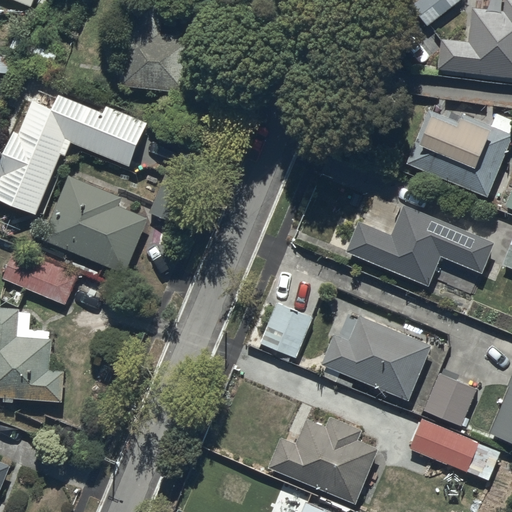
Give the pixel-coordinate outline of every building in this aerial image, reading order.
[(429,24),(459,0),(416,0),(412,3),(429,24)] [(438,68),(511,77),(511,0),(506,0),(505,10),(473,6),(469,39),(442,36),(438,68)] [(129,4),(120,84),(186,91),(192,34),(161,31),(163,8),(129,4)] [(50,40),(40,35),(27,62),(50,72),(57,56),(45,50),(50,40)] [(72,142),(133,165),(149,123),(63,90),(55,104),(35,99),(0,188),(0,193),(40,208),(61,153),(67,155),(72,142)] [(407,162),(488,192),(511,132),(460,113),(460,120),(433,111),(428,123),(423,120),(407,162)] [(192,184),(168,174),(152,212),(176,222),(192,184)] [(42,237),(128,271),(148,217),(122,204),(125,197),(70,175),(42,237)] [(440,255),(484,272),(494,240),(405,205),(394,234),(360,221),(348,250),(429,282),(440,255)] [(64,301),(77,272),(16,245),(3,275),(64,301)] [(313,315),(280,301),(263,340),(297,354),(313,315)] [(31,308),(0,305),(0,391),(64,396),(66,371),(53,368),(53,328),(33,328),(31,308)] [(324,362),(409,398),(431,343),(361,315),(352,336),(338,331),(324,362)] [(477,386),(439,370),(423,408),(461,424),(477,386)] [(511,375),(489,429),(511,439),(511,375)] [(281,437),(270,466),(357,503),(381,446),(361,439),(365,428),(332,414),(329,424),(308,418),(299,441),(281,437)] [(486,479),(499,450),(422,417),(409,448),(406,447),(399,464),(427,476),(434,457),(486,479)] [(15,436),(8,451),(38,464),(45,449),(15,436)] [(0,511),(0,493),(13,463),(0,457),(0,511)] [(331,511),(304,501),(300,511),(331,511)]
